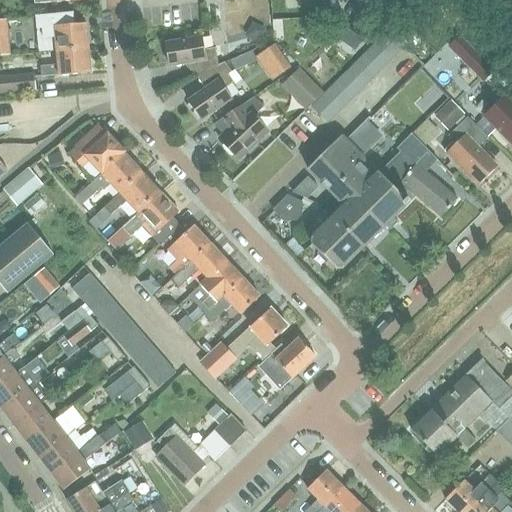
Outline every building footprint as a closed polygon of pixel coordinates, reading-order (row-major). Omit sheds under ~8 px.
[(275,41),(271,5),(251,7),(255,43),(275,41)] [(74,13),(37,17),(40,53),(57,51),(57,52),(89,49),(87,24),(75,25),(74,13)] [(0,56),(11,55),(7,20),(0,20),(0,56)] [(381,38),(396,54),(404,46),(388,31),(381,38)] [(315,37),(301,51),(330,79),(344,65),(315,37)] [(218,66),(215,49),(204,50),(202,38),(166,44),(170,67),(192,63),(196,77),(208,72),(218,66)] [(396,54),(381,38),(373,46),(389,62),(396,54)] [(493,72),(459,38),(449,47),(483,81),(493,72)] [(274,44),(260,54),(277,78),(291,68),(274,44)] [(389,62),(373,46),(365,53),(381,69),(389,62)] [(447,47),(438,56),(448,66),(457,57),(447,47)] [(89,49),(57,52),(58,66),(41,67),(42,77),(59,76),(91,73),(89,49)] [(358,61),(373,77),(381,69),(365,53),(358,61)] [(373,77),(358,61),(350,69),(366,84),(373,77)] [(225,63),(218,66),(208,72),(196,77),(206,89),(188,102),(201,121),(231,100),(224,89),(234,83),(228,75),(232,73),(225,63)] [(324,93),(300,68),(288,79),(312,105),(324,93)] [(366,84),(350,69),(342,76),(358,92),(366,84)] [(0,94),(35,91),(33,75),(0,78),(0,94)] [(358,92),(342,76),(335,84),(350,100),(358,92)] [(350,100),(335,84),(327,91),(343,107),(350,100)] [(335,115),(343,107),(327,91),(319,99),(335,115)] [(254,97),(232,112),(241,122),(220,140),(238,159),(267,132),(254,117),(264,108),(254,97)] [(511,105),(505,98),(485,117),(511,144),(511,105)] [(328,122),(335,115),(319,99),(312,106),(328,122)] [(451,101),(434,117),(448,131),(465,114),(451,101)] [(488,138),(467,117),(448,136),(456,144),(446,153),(477,185),(497,166),(479,147),(488,138)] [(182,140),(197,154),(211,139),(196,125),(182,140)] [(125,153),(108,134),(107,135),(99,126),(75,147),(76,148),(69,155),(81,169),(89,161),(101,175),(124,154),(125,153)] [(399,185),(394,190),(408,203),(415,196),(441,218),(457,199),(427,173),(424,170),(435,159),(436,159),(410,134),(409,135),(411,136),(398,149),(402,152),(386,168),(400,182),(400,183),(400,184),(399,185)] [(341,136),(307,170),(337,200),(347,190),(384,227),(384,226),(389,230),(388,229),(394,222),(396,223),(392,218),(408,203),(394,190),(341,136)] [(124,154),(101,175),(102,175),(86,190),(93,197),(101,189),(104,192),(111,185),(120,195),(142,174),(124,154)] [(60,155),(48,158),(51,169),(63,166),(60,155)] [(3,191),(16,207),(42,186),(29,170),(3,191)] [(120,195),(114,200),(104,209),(111,216),(126,202),(138,214),(160,193),(142,174),(120,195)] [(346,209),(336,220),(362,248),(384,227),(347,190),(337,200),(346,209)] [(85,191),(76,199),(82,206),(91,198),(85,191)] [(138,214),(122,229),(131,238),(147,223),(157,234),(153,238),(161,246),(182,226),(175,217),(179,213),(160,193),(138,214)] [(302,204),(287,197),(275,209),(285,219),(294,217),(299,212),(302,204)] [(336,220),(333,217),(311,239),(311,244),(336,269),(341,269),(362,248),(336,220)] [(24,222),(0,241),(0,286),(4,292),(50,253),(24,222)] [(193,227),(167,251),(177,262),(170,268),(176,275),(210,244),(193,227)] [(293,240),(285,247),(297,260),(304,253),(293,240)] [(199,271),(207,280),(226,262),(210,244),(176,275),(177,276),(171,281),(179,289),(199,271)] [(406,251),(399,258),(410,269),(417,262),(406,251)] [(202,303),(209,310),(242,279),(226,262),(207,280),(200,286),(210,296),(202,303)] [(43,270),(35,277),(51,296),(60,288),(43,270)] [(71,291),(79,300),(97,284),(89,275),(71,291)] [(145,281),(141,284),(153,297),(156,294),(162,288),(150,276),(145,281)] [(259,297),(242,279),(209,310),(216,318),(224,311),(225,312),(231,306),(240,315),(259,297)] [(79,300),(87,309),(105,293),(97,284),(79,300)] [(112,302),(105,293),(87,309),(94,317),(112,302)] [(164,303),(161,306),(169,315),(172,312),(177,307),(169,298),(164,303)] [(94,317),(102,326),(120,311),(112,302),(94,317)] [(81,307),(61,324),(69,333),(83,322),(89,316),(81,307)] [(267,347),(287,328),(270,309),(231,345),(239,354),(257,337),(267,347)] [(120,311),(102,326),(110,335),(128,320),(120,311)] [(34,316),(25,322),(33,332),(41,325),(34,316)] [(98,326),(89,316),(83,322),(91,332),(98,326)] [(181,322),(177,325),(180,328),(184,333),(188,330),(193,325),(186,317),(181,322)] [(110,335),(118,344),(136,328),(128,320),(110,335)] [(83,323),(65,338),(72,347),(90,332),(83,323)] [(136,328),(118,344),(126,353),(144,337),(136,328)] [(0,358),(19,344),(13,335),(0,344),(0,358)] [(211,336),(202,344),(208,350),(211,354),(220,345),(211,336)] [(105,356),(109,353),(116,347),(107,337),(97,346),(105,356)] [(126,353),(134,362),(152,346),(144,337),(126,353)] [(65,338),(58,344),(64,352),(72,347),(65,338)] [(272,354),(257,368),(279,391),(292,379),(316,357),(298,339),(277,359),(272,354)] [(19,344),(0,358),(0,386),(16,374),(3,357),(4,356),(19,344)] [(214,380),(236,360),(221,344),(220,345),(211,354),(200,364),(214,380)] [(142,371),(160,355),(152,346),(134,362),(142,371)] [(116,347),(109,353),(117,362),(124,356),(116,347)] [(142,371),(150,380),(168,364),(160,355),(142,371)] [(431,412),(412,431),(437,457),(457,438),(468,449),(476,441),(464,429),(478,416),(490,428),(504,415),(499,410),(511,396),(511,393),(483,361),(467,377),(466,376),(430,411),(431,412)] [(176,373),(168,364),(150,380),(158,389),(176,373)] [(135,366),(105,392),(112,401),(120,395),(143,377),(135,366)] [(16,374),(0,386),(0,408),(2,411),(28,390),(29,390),(37,384),(24,368),(16,374)] [(511,376),(506,382),(511,387),(511,414),(496,432),(511,447),(511,376)] [(143,377),(120,395),(128,405),(151,387),(143,377)] [(2,411),(14,427),(41,406),(40,405),(50,398),(39,383),(37,384),(29,390),(28,390),(2,411)] [(234,389),(229,394),(236,400),(240,396),(234,389)] [(91,393),(77,403),(82,408),(95,398),(91,393)] [(216,405),(207,414),(219,426),(222,424),(228,418),(216,405)] [(41,406),(14,427),(27,443),(53,422),(41,406)] [(252,408),(247,412),(252,418),(257,413),(252,408)] [(27,443),(39,458),(75,430),(63,414),(53,422),(27,443)] [(228,418),(222,424),(237,440),(246,431),(231,415),(228,418)] [(144,424),(126,435),(136,453),(155,442),(144,424)] [(237,440),(222,424),(219,426),(214,431),(229,447),(237,440)] [(78,454),(52,475),(65,491),(91,470),(85,462),(121,433),(115,425),(78,454)] [(183,486),(204,466),(192,454),(197,449),(174,425),(156,442),(164,450),(156,458),(183,486)] [(222,454),(229,447),(214,431),(207,438),(222,454)] [(66,438),(39,458),(52,475),(78,454),(67,439),(66,438)] [(222,454),(207,438),(199,446),(214,461),(222,454)] [(305,511),(318,511),(343,488),(326,471),(308,489),(318,500),(305,511)] [(445,500),(457,511),(468,511),(497,483),(490,476),(475,492),(464,481),(445,500)] [(254,477),(244,496),(261,505),(271,487),(254,477)] [(66,501),(73,511),(99,511),(118,500),(130,493),(122,481),(102,494),(95,483),(66,501)] [(497,483),(468,511),(495,511),(492,509),(499,501),(496,498),(504,490),(497,483)] [(143,484),(134,490),(138,496),(147,491),(143,484)] [(155,487),(142,495),(149,505),(162,497),(155,487)] [(318,511),(352,511),(359,506),(343,488),(318,511)] [(290,490),(274,505),(279,511),(282,511),(297,498),(290,490)] [(118,500),(99,511),(117,511),(133,502),(135,501),(130,493),(118,500)] [(239,494),(224,508),(227,511),(256,511),(239,494)] [(160,499),(150,506),(154,511),(164,511),(167,510),(160,499)]
